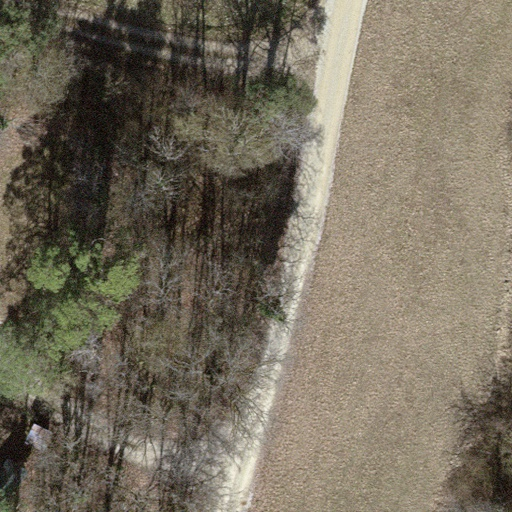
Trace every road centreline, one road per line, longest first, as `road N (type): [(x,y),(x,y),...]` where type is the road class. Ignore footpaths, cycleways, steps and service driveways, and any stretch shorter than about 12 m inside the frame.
road 1 (track): [(354,0),(256,463),(238,511)]
road 2 (track): [(352,0),(303,41),(203,51),(0,1)]
road 3 (track): [(256,463),(45,374),(0,305)]
